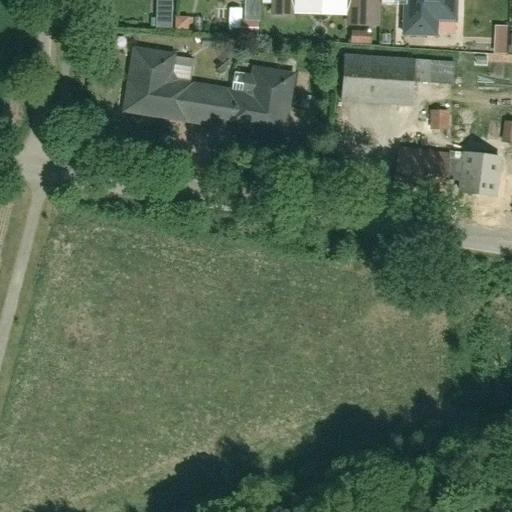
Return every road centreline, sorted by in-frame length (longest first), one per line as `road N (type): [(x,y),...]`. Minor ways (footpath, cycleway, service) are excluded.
road 1 (residential): [(41,172),(511,241)]
road 2 (residential): [(49,0),(41,172)]
